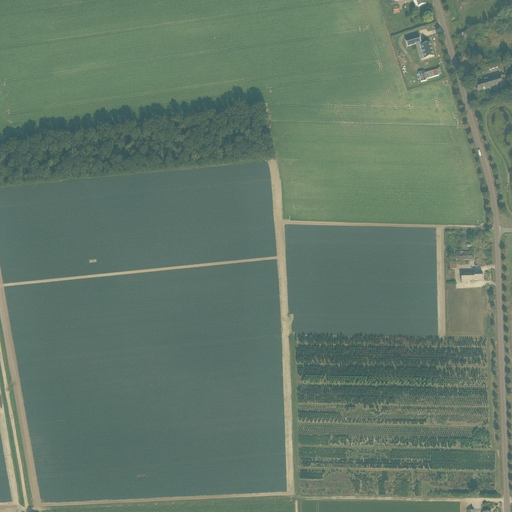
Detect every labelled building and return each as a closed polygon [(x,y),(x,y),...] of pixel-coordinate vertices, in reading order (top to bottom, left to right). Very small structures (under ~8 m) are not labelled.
[(418,51),(422,50),(425,59),(434,57),(434,56),(430,44),(430,43),(421,46),(421,43),(419,36),(405,40),(407,47),(416,44),(418,51)] [(497,68),(495,62),(487,64),(489,71),(497,68)] [(427,73),(426,71),(420,73),(423,82),(429,80),(428,79),(435,77),(434,71),(427,73)] [(489,89),(490,93),(504,89),(508,87),(505,76),(500,77),(484,82),(476,85),(478,92),(486,89),(487,90),(489,89)] [(472,260),(472,259),(471,252),(456,252),(456,261),(472,260)] [(482,281),(482,273),(474,273),(461,274),(462,283),(470,283),(470,280),(474,280),(474,281),(482,281)]
